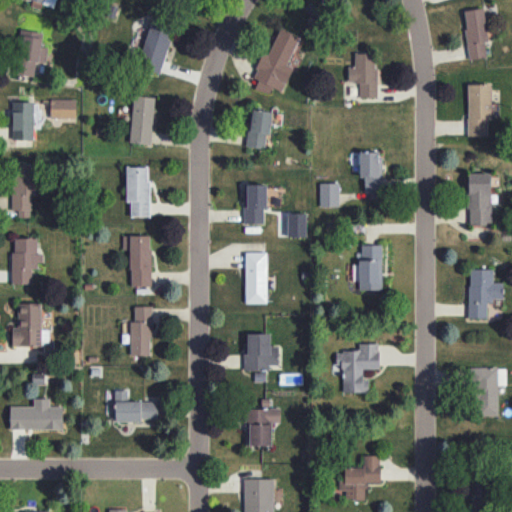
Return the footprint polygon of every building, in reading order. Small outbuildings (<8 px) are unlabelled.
[(486,57),(484,42),(488,41),(484,7),(463,10),(469,59),(486,57)] [(160,72),(173,28),(151,21),(138,65),(160,72)] [(300,36),(280,27),(268,55),(263,52),(252,77),(258,80),(255,88),(269,94),(272,87),(282,91),(293,67),(288,65),(300,36)] [(48,47),(41,46),(43,32),(21,29),(15,73),(34,76),(36,61),(46,62),(48,47)] [(348,66),(348,81),(360,82),(359,96),(376,96),(377,53),(355,52),(354,66),(348,66)] [(489,83),(467,84),(468,135),(490,135),(489,83)] [(152,143),(154,96),(132,95),(130,142),(152,143)] [(76,117),(76,99),(51,98),(51,117),(76,117)] [(33,139),(34,102),(13,101),(12,139),(33,139)] [(270,111),(251,109),(248,146),(267,148),(270,111)] [(364,176),(364,191),(382,191),(381,151),(359,151),(360,176),(364,176)] [(37,164),(12,164),(12,210),(18,210),(18,217),(31,217),(32,195),(37,195),(37,164)] [(127,202),(130,202),(131,216),(150,216),(149,165),(126,166),(127,202)] [(468,224),(492,223),(491,172),(467,173),(468,224)] [(339,206),(339,182),(319,183),(320,206),(339,206)] [(244,223),(264,223),(263,209),(267,208),(267,184),(247,184),(247,207),(243,207),(244,223)] [(306,236),(306,213),(288,213),(288,236),(306,236)] [(151,235),(122,235),(123,250),(130,250),(131,285),(151,285),(151,235)] [(13,283),(33,283),(32,262),(39,262),(39,237),(12,238),(13,283)] [(360,290),(383,289),(382,244),(359,244),(360,290)] [(245,302),(266,303),(267,252),(246,251),(245,302)] [(493,269),(469,269),(468,318),(487,318),(487,300),(503,300),(503,282),(493,282),(493,269)] [(12,345),(42,345),(42,303),(18,303),(18,327),(12,327),(12,345)] [(131,355),(152,354),(151,305),(134,306),(134,320),(130,320),(131,355)] [(244,370),(270,370),(270,364),(279,364),(279,345),(270,345),(270,333),(248,333),(248,353),(244,353),(244,370)] [(343,392),(369,391),(369,379),(363,379),(363,369),(379,369),(379,342),(359,343),(359,350),(336,351),(336,366),(342,366),(343,392)] [(128,401),(128,390),(116,389),(115,420),(157,420),(158,401),(128,401)] [(10,406),(10,428),(63,428),(63,406),(50,406),(50,398),(34,398),(34,405),(10,406)] [(272,445),(272,422),(281,422),(281,407),(245,408),(246,445),(272,445)] [(345,466),(344,479),(339,479),(339,489),(346,489),(346,499),(366,499),(366,482),(380,483),(381,455),(364,454),(363,467),(345,466)] [(244,511),(274,511),(273,478),(243,478),(244,511)] [(490,508),(488,480),(471,481),(473,509),(490,508)]
